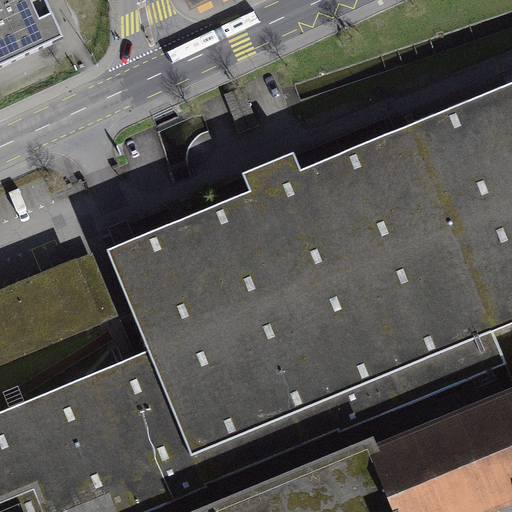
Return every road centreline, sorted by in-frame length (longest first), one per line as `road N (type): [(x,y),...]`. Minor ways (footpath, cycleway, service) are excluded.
road 1 (primary): [(164,70),(0,147)]
road 2 (primary): [(324,0),(164,70)]
